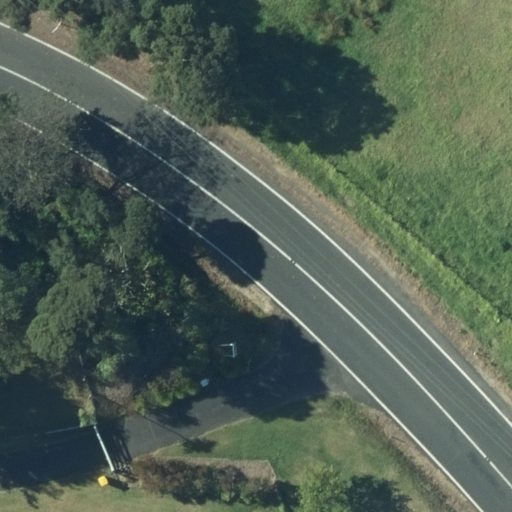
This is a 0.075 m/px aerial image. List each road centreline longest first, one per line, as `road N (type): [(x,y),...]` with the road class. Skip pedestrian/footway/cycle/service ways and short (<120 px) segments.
road 1 (tertiary): [(511,490),(293,262),(124,137),(0,66)]
road 2 (track): [(354,318),(295,374),(109,451),(0,480)]
